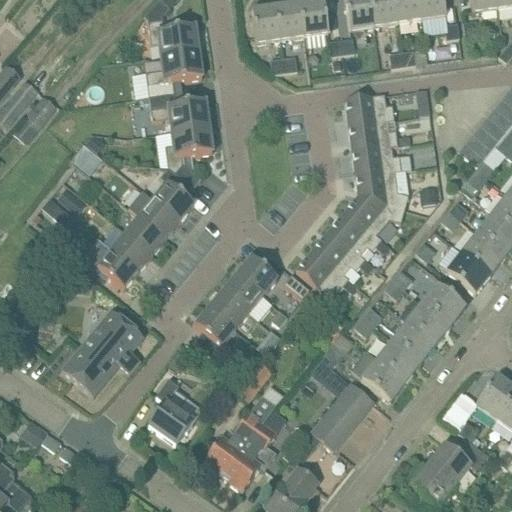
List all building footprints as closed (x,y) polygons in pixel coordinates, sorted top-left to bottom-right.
[(349,35),(373,31),(368,0),(349,0),(344,1),(349,35)] [(393,0),(368,0),(373,31),(397,28),(393,0)] [(421,25),(417,0),(393,0),(397,28),(421,25)] [(442,0),(417,0),(421,25),(445,22),(442,0)] [(469,0),(472,17),(496,14),(494,0),(469,0)] [(511,0),(494,0),(496,14),(511,11),(511,0)] [(158,49),(160,62),(198,57),(194,31),(164,35),(162,21),(170,12),(159,3),(143,21),(147,24),(151,50),(158,49)] [(299,7),(304,42),(328,38),(323,4),(299,7)] [(299,7),(275,11),(280,45),(304,42),(299,7)] [(255,48),(280,45),(275,11),(251,14),(255,48)] [(477,40),(475,26),(463,28),(465,42),(477,40)] [(457,28),(445,30),(447,45),(459,43),(457,28)] [(352,42),(339,44),(341,60),(354,58),(352,42)] [(341,60),(339,44),(327,46),(329,61),(341,60)] [(511,59),(511,44),(502,57),(498,54),(493,60),(496,63),(498,61),(505,67),(511,59)] [(426,53),(401,56),(404,71),(428,68),(426,53)] [(404,71),(401,56),(388,58),(391,73),(404,71)] [(201,82),(198,57),(160,62),(162,75),(145,77),(149,102),(174,98),(172,86),(201,82)] [(295,60),(282,62),(284,77),(297,75),(295,60)] [(284,77),(282,62),(269,64),(272,79),(284,77)] [(0,76),(0,104),(19,81),(6,70),(0,76)] [(36,95),(25,86),(9,105),(20,113),(36,95)] [(511,110),(511,96),(509,94),(502,103),(511,110)] [(176,110),(174,98),(149,102),(152,126),(168,123),(170,137),(208,132),(205,106),(176,110)] [(344,105),(348,132),(387,126),(393,125),(390,111),(386,112),(384,99),(344,105)] [(43,101),(24,123),(36,134),(55,111),(43,101)] [(511,125),(511,110),(502,103),(494,111),(511,125)] [(428,110),(418,111),(419,120),(429,118),(428,110)] [(506,135),(511,127),(511,125),(494,111),(487,120),(506,135)] [(498,144),(506,135),(487,120),(480,129),(498,144)] [(348,132),(351,156),(390,151),(409,148),(408,139),(394,141),(393,136),(388,136),(387,126),(348,132)] [(491,153),(498,144),(480,129),(473,138),(491,153)] [(503,141),(511,148),(511,131),(503,141)] [(168,172),(193,193),(201,184),(182,169),(181,161),(212,157),(208,132),(170,137),(172,150),(165,151),(168,172)] [(86,145),(96,153),(103,144),(94,136),(86,145)] [(484,162),(491,153),(473,138),(465,147),(484,162)] [(511,148),(503,141),(494,151),(511,165),(511,148)] [(484,162),(465,147),(458,156),(477,171),(484,162)] [(77,158),(84,163),(92,153),(86,148),(77,158)] [(351,156),(355,183),(394,177),(402,176),(399,161),(392,162),(390,151),(351,156)] [(482,165),(474,175),(486,185),(494,175),(482,165)] [(185,203),(193,193),(168,172),(160,182),(167,188),(152,205),(179,226),(193,209),(185,203)] [(474,199),(486,185),(474,175),(462,190),(459,194),(480,210),(487,215),(490,212),(474,199)] [(361,194),(359,201),(403,214),(407,201),(397,198),(394,177),(355,183),(356,192),(361,194)] [(420,192),(422,207),(434,206),(433,191),(420,192)] [(66,193),(57,204),(67,212),(77,201),(66,193)] [(139,221),(165,243),(176,230),(179,226),(152,205),(142,196),(128,212),(139,221)] [(511,234),(511,205),(506,200),(491,219),(511,234)] [(352,207),(345,216),(374,240),(389,224),(400,227),(403,214),(359,201),(357,208),(352,207)] [(60,228),(68,218),(49,203),(41,212),(60,228)] [(457,206),(448,216),(460,226),(468,216),(457,206)] [(345,216),(329,235),(358,259),(367,250),(371,254),(374,251),(384,258),(388,252),(380,245),(374,240),(345,216)] [(460,226),(448,216),(440,226),(452,236),(460,226)] [(511,251),(511,234),(491,219),(476,237),(505,260),(511,251)] [(132,230),(125,238),(151,260),(158,251),(165,243),(139,221),(132,230)] [(329,235),(312,255),(341,279),(350,269),(354,274),(358,270),(367,277),(373,271),(363,264),(358,259),(329,235)] [(476,237),(461,257),(490,280),(505,260),(476,237)] [(125,238),(111,255),(138,276),(151,260),(125,238)] [(138,276),(111,255),(97,243),(81,264),(104,283),(107,280),(123,294),(138,276)] [(434,257),(423,247),(415,257),(426,267),(434,257)] [(346,284),(341,279),(312,255),(296,275),(326,300),(334,290),(338,293),(341,289),(351,297),(357,291),(347,283),(346,284)] [(475,299),(490,280),(461,257),(446,275),(475,299)] [(236,279),(262,301),(277,283),(250,262),(236,279)] [(48,272),(39,271),(38,278),(46,279),(48,272)] [(393,284),(404,294),(411,286),(412,284),(400,275),(393,284)] [(222,296),(249,318),(262,301),(236,279),(222,296)] [(291,279),(283,289),(301,304),(309,295),(291,279)] [(63,296),(73,297),(75,283),(65,282),(63,296)] [(395,304),(404,294),(393,284),(384,295),(395,304)] [(421,307),(450,330),(465,311),(436,288),(421,307)] [(235,334),(249,318),(222,296),(208,312),(235,334)] [(435,349),(450,330),(421,307),(406,326),(435,349)] [(213,361),(235,334),(208,312),(194,330),(202,336),(194,345),(213,361)] [(370,312),(361,322),(373,332),(382,322),(370,312)] [(279,331),(287,321),(280,315),(272,325),(279,331)] [(143,343),(111,316),(61,375),(93,401),(105,385),(119,369),(129,377),(139,364),(131,358),(143,343)] [(365,342),(373,332),(361,322),(353,332),(365,342)] [(420,368),(435,349),(406,326),(391,345),(420,368)] [(265,360),(272,351),(263,343),(256,352),(265,360)] [(420,368),(391,345),(376,363),(376,364),(405,387),(420,368)] [(323,361),(334,370),(343,359),(331,350),(322,360),(323,361)] [(178,354),(167,370),(177,377),(188,361),(178,354)] [(376,364),(376,363),(365,355),(350,374),(362,383),(361,384),(390,406),(405,387),(376,364)] [(312,375),(323,384),(334,370),(323,361),(312,375)] [(249,376),(233,396),(247,408),(271,379),(257,368),(249,376)] [(222,385),(233,394),(242,383),(231,374),(222,385)] [(495,424),(511,400),(511,390),(496,380),(476,408),(460,397),(441,424),(458,435),(456,437),(469,445),(477,434),(465,426),(476,410),(477,411),(494,423),(495,424)] [(164,407),(148,431),(175,449),(191,426),(176,416),(185,402),(174,395),(177,391),(168,385),(156,402),(164,407)] [(350,388),(339,401),(310,437),(320,445),(333,455),(373,407),(350,388)] [(202,468),(221,482),(262,427),(271,415),(275,410),(282,400),(270,391),(262,401),(247,418),(234,436),(235,437),(228,447),(221,442),(202,468)] [(511,400),(495,424),(505,431),(501,437),(510,443),(511,440),(511,400)] [(20,440),(37,452),(47,437),(30,425),(20,440)] [(266,451),(277,437),(262,427),(221,482),(242,497),(260,472),(264,475),(276,458),(266,451)] [(60,447),(47,437),(41,446),(54,456),(60,447)] [(476,449),(480,444),(474,440),(471,445),(476,449)] [(296,471),(297,472),(313,453),(304,445),(286,466),(294,473),(296,471)] [(430,457),(422,467),(453,492),(469,471),(474,475),(484,462),(462,445),(453,457),(443,449),(434,460),(430,457)] [(79,459),(66,450),(59,459),(73,468),(79,459)] [(0,497),(1,498),(12,486),(13,484),(13,476),(2,468),(0,465),(0,451),(0,452),(0,451),(0,497)] [(499,467),(505,473),(511,463),(511,457),(507,454),(503,459),(497,454),(491,462),(498,468),(499,467)] [(437,511),(438,511),(453,492),(422,467),(414,477),(418,480),(409,492),(419,499),(409,511),(406,511),(399,506),(394,502),(393,503),(404,511),(437,511)] [(317,487),(297,472),(296,471),(294,473),(284,487),(284,488),(266,511),(299,511),(306,503),(305,503),(317,487)] [(3,511),(4,511),(9,505),(1,498),(0,497),(0,511),(3,511)]
